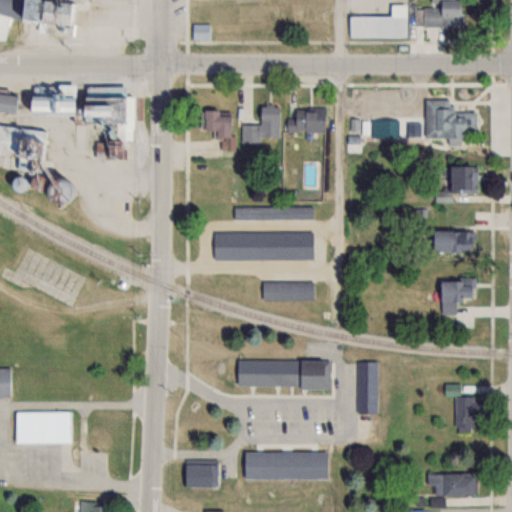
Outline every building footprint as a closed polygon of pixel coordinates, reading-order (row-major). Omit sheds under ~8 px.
[(0,0),(0,41),(5,43),(12,17),(69,33),(76,10),(37,0),(0,0)] [(462,27),(461,0),(430,0),(431,7),(420,7),(420,28),(462,27)] [(389,15),(348,15),(348,37),(406,37),(406,4),(389,4),(389,15)] [(191,39),(211,39),(211,24),(191,24),(191,39)] [(0,93),(0,111),(69,115),(69,122),(114,124),(113,140),(129,140),(131,96),(122,96),(122,87),(82,85),(82,96),(72,96),(72,85),(51,84),(50,96),(0,93)] [(423,100),(423,135),(462,135),(462,113),(451,113),(451,100),(423,100)] [(260,136),(280,136),(280,105),(258,105),(258,123),(241,123),(241,143),(260,143),(260,136)] [(324,131),(324,107),(287,107),(287,131),(324,131)] [(213,131),(213,139),(221,139),(221,149),(232,150),(233,111),(200,110),(200,130),(213,131)] [(48,131),(0,125),(0,154),(9,155),(5,189),(37,193),(36,201),(68,204),(71,180),(37,176),(39,160),(44,161),(48,131)] [(324,169),(317,169),(317,158),(307,158),(307,183),(324,183),(324,169)] [(447,166),(447,192),(477,192),(477,166),(447,166)] [(305,185),(282,185),(282,200),(305,200),(305,185)] [(313,206),(233,206),(233,218),(313,218),(313,206)] [(311,259),(312,231),(212,231),(212,259),(311,259)] [(474,251),(474,231),(430,231),(430,251),(474,251)] [(455,314),(455,297),(474,297),(473,279),(438,279),(438,314),(455,314)] [(261,299),(312,299),(312,281),(261,281),(261,299)] [(236,358),(235,385),(329,387),(329,360),(236,358)] [(376,360),(356,360),(356,413),(376,413),(376,360)] [(0,395),(11,396),(11,367),(0,367),(0,395)] [(445,392),(457,394),(459,385),(447,383),(445,392)] [(474,395),(455,395),(455,430),(474,430),(474,395)] [(13,411),(13,443),(69,443),(69,411),(13,411)] [(88,422),(88,447),(110,447),(110,422),(88,422)] [(242,478),(326,478),(326,450),(242,450),(242,478)] [(217,458),(183,458),(183,486),(217,486),(217,458)] [(477,495),(477,472),(427,472),(427,484),(433,484),(433,495),(477,495)] [(104,511),(104,500),(79,500),(78,511),(104,511)]
